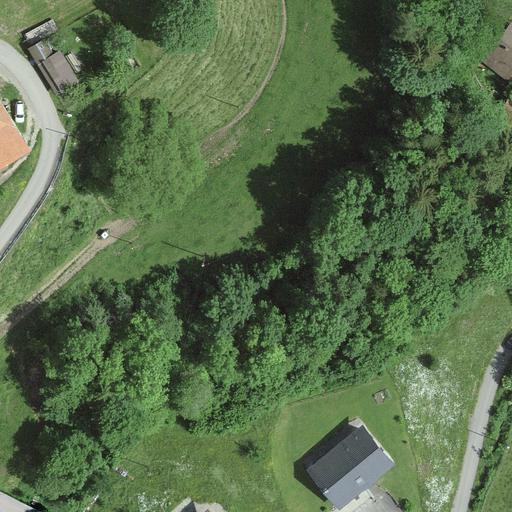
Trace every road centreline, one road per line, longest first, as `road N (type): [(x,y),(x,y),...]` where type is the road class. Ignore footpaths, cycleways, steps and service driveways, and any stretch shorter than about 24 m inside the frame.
road 1 (track): [(0,239),(52,141),(41,97),(20,68)]
road 2 (track): [(511,342),(498,361),(458,511)]
